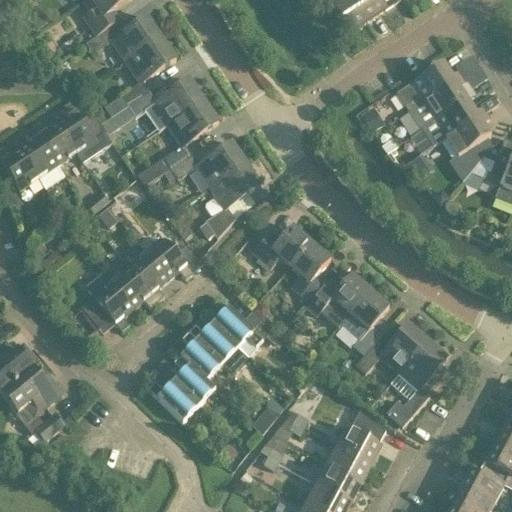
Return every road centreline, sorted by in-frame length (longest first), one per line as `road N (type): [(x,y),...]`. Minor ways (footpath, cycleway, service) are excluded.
road 1 (residential): [(506,330),(420,282),(357,231),(277,130)]
road 2 (residential): [(384,511),(403,476),(431,467),(506,330)]
road 3 (residential): [(277,130),(435,27),(470,27)]
road 4 (residential): [(277,130),(187,0)]
road 5 (residential): [(109,394),(80,365),(64,363),(0,285)]
road 6 (residential): [(109,394),(136,367),(136,343),(209,281)]
road 7 (residential): [(183,506),(183,466),(109,394)]
